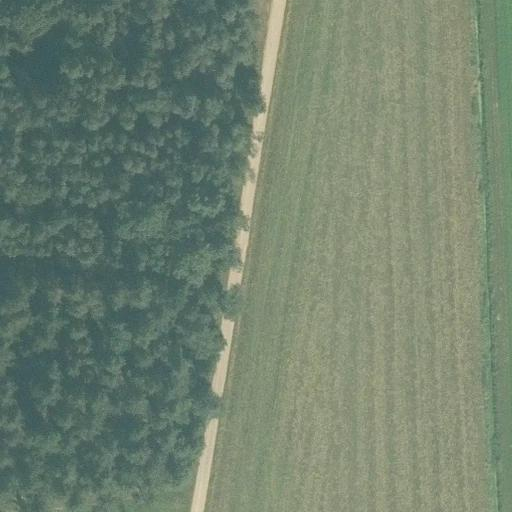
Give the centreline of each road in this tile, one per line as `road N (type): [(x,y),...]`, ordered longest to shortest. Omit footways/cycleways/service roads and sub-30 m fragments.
road 1 (unclassified): [(276,0),(192,511)]
road 2 (track): [(193,504),(28,511)]
